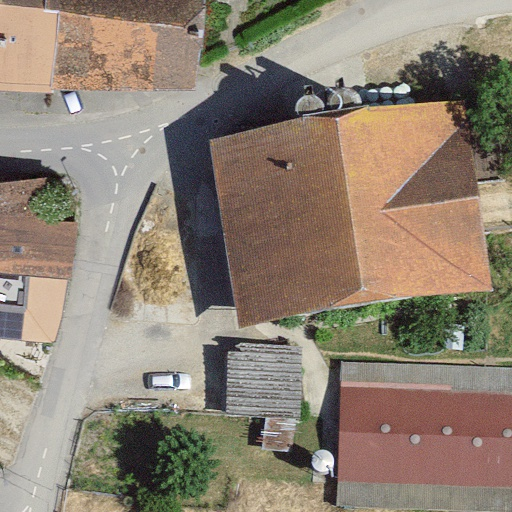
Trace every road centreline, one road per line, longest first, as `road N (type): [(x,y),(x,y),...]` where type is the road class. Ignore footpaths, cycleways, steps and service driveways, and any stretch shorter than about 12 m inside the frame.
road 1 (residential): [(11,511),(42,456),(128,142)]
road 2 (residential): [(128,142),(408,10)]
road 3 (residential): [(0,143),(128,142)]
